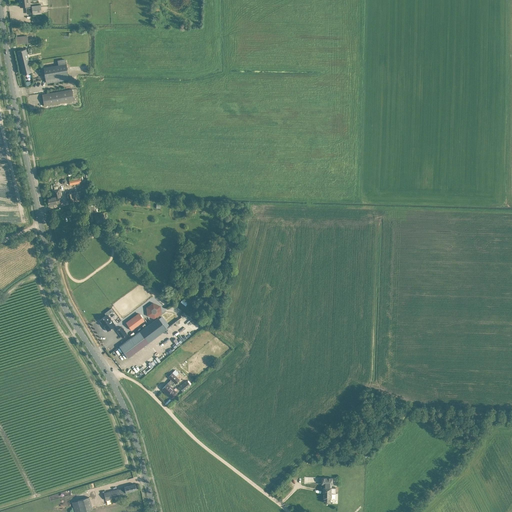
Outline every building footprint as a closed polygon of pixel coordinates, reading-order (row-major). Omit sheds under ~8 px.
[(33,14),(42,13),(41,5),(32,6),(33,14)] [(15,37),(16,44),(35,42),(34,35),(15,37)] [(17,51),(23,74),(31,72),(28,60),(26,49),(17,51)] [(69,79),(67,68),(70,67),(68,59),(65,60),(57,61),(58,65),(43,67),(46,83),(69,79)] [(74,101),(72,89),(42,94),(44,106),(74,101)] [(69,178),(70,185),(79,183),(81,179),(80,176),(69,178)] [(88,185),(82,186),(85,197),(90,196),(88,185)] [(49,206),(52,206),(52,204),(59,203),(60,202),(59,197),(60,195),(61,195),(60,188),(53,190),(55,196),(51,197),(51,198),(47,199),(49,206)] [(80,198),(78,192),(66,194),(68,201),(80,198)] [(89,221),(94,220),(97,220),(97,223),(105,221),(103,212),(92,215),(92,214),(95,213),(93,205),(97,205),(96,204),(96,203),(96,202),(91,203),(91,202),(89,203),(87,204),(87,206),(85,206),(89,221)] [(215,284),(216,282),(211,280),(210,283),(210,282),(208,289),(216,291),(218,284),(215,284)] [(161,293),(159,295),(168,304),(169,304),(170,302),(161,293)] [(107,314),(99,320),(107,331),(115,325),(107,314)] [(136,315),(126,323),(131,330),(141,323),(136,315)] [(121,327),(117,330),(122,337),(127,334),(121,327)] [(119,346),(128,358),(150,341),(141,329),(119,346)] [(179,379),(172,372),(168,376),(171,379),(173,382),(175,384),(179,379)] [(165,385),(162,389),(171,397),(174,393),(176,391),(170,386),(173,382),(171,379),(167,383),(165,385)] [(182,392),(191,385),(187,380),(179,387),(182,392)] [(306,492),(313,484),(303,475),(300,478),(299,478),(295,482),(306,492)] [(322,477),(322,484),(325,484),(324,487),(324,488),(323,488),(323,492),(324,492),(324,498),(324,503),(327,503),(328,503),(331,503),(331,498),(332,498),(332,493),(336,493),(336,487),(332,487),(332,484),(333,484),(333,478),(322,477)] [(126,495),(125,493),(136,490),(135,484),(124,487),(124,488),(104,493),(105,500),(120,496),(120,497),(126,495)] [(285,494),(294,501),(301,493),(298,490),(295,493),(290,489),(285,494)] [(94,507),(93,504),(99,502),(98,498),(96,493),(81,497),(83,506),(86,506),(86,509),(94,507)] [(103,505),(101,506),(101,508),(99,508),(100,511),(108,511),(110,511),(109,511),(110,511),(112,511),(115,510),(115,507),(115,506),(114,506),(114,503),(107,505),(107,504),(103,505)]
